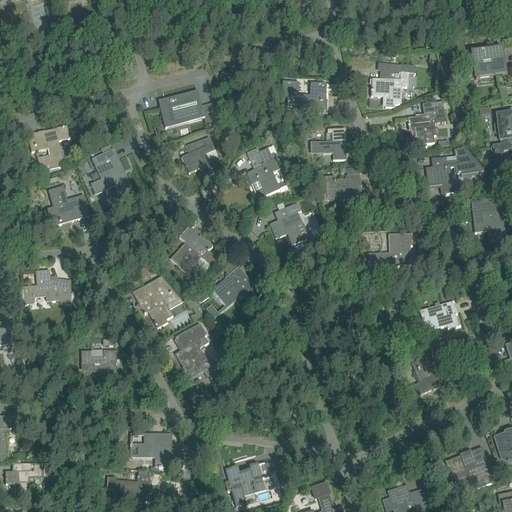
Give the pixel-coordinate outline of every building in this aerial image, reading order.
[(426,49),(439,46),(437,38),(424,42),(426,49)] [(505,63),(504,50),(472,54),(474,67),(505,63)] [(430,56),(429,64),(438,64),(436,56),(430,56)] [(474,67),(476,81),(507,77),(505,63),(474,67)] [(370,81),(370,86),(372,86),(371,93),(371,99),(383,99),(386,99),(385,109),(394,109),(395,108),(400,106),(401,89),(402,89),(407,90),(407,89),(408,76),(408,68),(401,67),(387,66),(387,74),(386,81),(379,81),(372,80),(372,81),(370,81)] [(299,84),(282,84),(283,100),(288,100),(287,106),(310,107),(310,115),(327,116),(327,102),(326,102),(327,85),(310,85),(310,97),(299,97),(299,84)] [(161,108),(160,108),(166,130),(182,126),(204,120),(207,133),(223,126),(218,115),(205,118),(202,108),(198,93),(197,93),(197,94),(178,99),(179,101),(176,102),(175,101),(170,103),(170,104),(161,106),(161,108)] [(416,119),(408,120),(409,132),(410,132),(414,131),(416,149),(415,149),(415,150),(427,149),(427,146),(435,145),(434,138),(436,137),(438,137),(439,135),(439,133),(439,131),(437,130),(435,130),(435,124),(445,123),(443,104),(423,106),(423,107),(424,116),(425,118),(416,119)] [(489,109),(479,110),(480,117),(490,116),(489,109)] [(511,115),(497,118),(498,126),(494,126),(496,135),(499,135),(500,143),(502,142),(502,147),(511,146),(510,141),(511,141),(511,115)] [(223,127),(214,131),(216,138),(226,133),(223,127)] [(29,137),(28,137),(32,154),(42,152),(48,150),(50,157),(38,160),(40,172),(41,174),(62,169),(56,144),(70,141),(67,128),(57,130),(57,132),(45,134),(45,133),(45,132),(38,134),(38,135),(29,137)] [(311,144),(310,144),(311,149),(311,153),(322,153),(323,156),(333,155),(333,162),(347,162),(346,155),(344,155),(344,143),(345,143),(346,143),(346,136),(345,136),(344,136),(344,131),(345,131),(345,130),(328,131),(328,135),(326,135),(327,144),(311,144)] [(188,156),(181,159),(186,170),(187,170),(189,176),(199,171),(202,170),(206,179),(214,175),(208,161),(212,160),(217,157),(215,152),(212,146),(210,139),(194,145),(197,152),(188,156)] [(511,162),(511,145),(511,146),(502,147),(492,149),(493,161),(496,160),(496,165),(511,162)] [(433,169),(426,170),(429,189),(442,187),(444,197),(464,194),(462,183),(453,185),(451,170),(454,170),(455,175),(461,174),(461,178),(462,177),(485,174),(475,163),(464,149),(456,151),(457,157),(457,159),(455,159),(441,160),(441,161),(442,161),(443,168),(433,169)] [(258,150),(247,155),(250,162),(251,164),(253,170),(258,168),(259,170),(254,172),(247,175),(252,187),(254,186),(257,194),(258,194),(259,198),(260,197),(261,199),(261,200),(280,191),(273,174),(272,172),(279,169),(280,170),(274,155),(271,156),(268,150),(259,154),(258,150)] [(101,181),(91,186),(95,195),(115,186),(116,188),(121,199),(133,193),(129,182),(127,183),(122,173),(124,172),(114,151),(92,161),(101,181)] [(326,191),(321,192),(322,200),(327,199),(327,201),(342,199),(342,203),(361,201),(361,200),(360,189),(361,188),(362,188),(361,182),(359,182),(359,181),(359,176),(359,175),(350,176),(348,177),(347,177),(347,180),(335,181),(335,178),(325,179),(326,191)] [(48,211),(47,211),(52,229),(62,226),(61,224),(72,221),(72,223),(90,218),(84,197),(83,197),(84,200),(77,202),(77,199),(68,202),(64,188),(48,193),(49,194),(51,193),(56,211),(48,213),(48,211)] [(480,215),(474,216),(474,218),(474,217),(475,221),(474,221),(475,229),(478,228),(483,228),(485,228),(484,227),(490,227),(490,229),(492,242),(496,241),(496,242),(502,241),(506,241),(507,241),(507,242),(508,242),(506,224),(511,223),(509,212),(503,212),(502,202),(489,204),(489,201),(488,201),(489,202),(475,204),(476,213),(479,212),(480,215)] [(278,223),(270,226),(275,238),(276,241),(287,236),(289,235),(295,246),(309,240),(309,239),(298,215),(302,213),(301,213),(298,205),(285,211),(279,213),(277,214),(281,222),(278,223)] [(186,245),(171,261),(185,274),(200,258),(201,259),(211,268),(212,269),(219,262),(209,253),(213,248),(207,242),(206,242),(205,244),(199,239),(188,229),(179,239),(186,245)] [(409,267),(409,255),(411,255),(411,248),(413,248),(412,235),(389,236),(390,255),(369,256),(369,269),(371,269),(371,278),(394,277),(393,268),(412,267),(411,266),(409,267)] [(152,262),(148,266),(155,273),(159,270),(152,262)] [(467,279),(465,267),(464,267),(464,269),(452,270),(453,272),(450,273),(451,277),(453,278),(453,279),(466,278),(466,279),(467,279)] [(253,289),(246,280),(247,279),(239,269),(225,280),(227,283),(214,294),(226,308),(235,301),(236,303),(240,307),(248,301),(251,305),(261,296),(255,288),(253,289)] [(37,288),(23,289),(25,307),(29,307),(32,306),(34,306),(35,305),(35,303),(35,300),(34,297),(45,296),(46,296),(46,297),(46,299),(46,302),(47,303),(48,304),(49,304),(52,304),(53,304),(53,303),(60,303),(60,305),(60,306),(61,307),(63,307),(66,307),(71,307),(71,283),(59,281),(51,280),(50,272),(38,273),(36,273),(36,275),(37,288)] [(147,287),(133,295),(139,306),(139,307),(142,306),(143,309),(141,310),(145,316),(149,314),(155,324),(154,325),(156,327),(158,330),(157,330),(158,331),(168,325),(166,322),(173,318),(170,312),(167,307),(179,300),(180,300),(162,279),(147,287)] [(204,294),(199,298),(203,303),(208,299),(204,294)] [(204,318),(198,307),(194,301),(187,305),(191,312),(194,310),(197,315),(192,318),(195,323),(204,318)] [(218,314),(212,307),(206,311),(214,321),(236,303),(235,301),(226,308),(218,314)] [(441,307),(420,313),(426,334),(447,328),(448,332),(459,329),(459,328),(456,317),(457,316),(456,309),(454,310),(453,304),(441,307)] [(181,336),(175,340),(182,352),(175,356),(190,380),(210,368),(200,350),(208,345),(204,339),(206,337),(200,326),(196,328),(183,335),(181,336)] [(0,376),(3,376),(0,359),(0,347),(8,346),(9,346),(8,343),(6,329),(0,330),(0,376)] [(510,361),(501,364),(505,376),(511,373),(511,344),(505,347),(510,361)] [(117,366),(117,353),(103,353),(104,359),(92,359),(92,353),(82,353),(82,365),(82,375),(104,375),(104,384),(117,384),(117,378),(115,378),(115,366),(117,366)] [(418,385),(407,390),(412,401),(416,399),(432,392),(433,393),(434,392),(435,394),(441,391),(441,389),(445,387),(444,387),(441,379),(439,380),(438,377),(440,376),(435,365),(434,364),(424,369),(424,367),(421,361),(416,364),(412,366),(415,374),(413,374),(418,385)] [(0,459),(7,459),(6,435),(6,431),(9,431),(9,435),(11,435),(11,418),(0,418),(0,459)] [(14,435),(21,434),(21,422),(13,422),(14,435)] [(506,436),(495,440),(501,458),(511,454),(511,432),(505,435),(506,436)] [(130,446),(130,460),(155,460),(155,469),(159,469),(159,470),(162,470),(162,469),(164,469),(164,461),(172,462),(172,449),(169,448),(169,436),(147,436),(147,446),(130,446)] [(460,458),(446,464),(454,486),(455,486),(454,484),(472,477),(477,491),(495,484),(492,476),(488,477),(482,461),(475,464),(471,452),(460,457),(460,458)] [(238,468),(226,471),(230,483),(231,482),(233,491),(232,491),(235,504),(246,502),(245,498),(266,492),(261,471),(260,471),(259,465),(250,468),(252,473),(241,476),(238,468)] [(13,474),(6,474),(6,486),(12,486),(18,486),(21,486),(21,501),(21,502),(30,501),(30,480),(43,480),(44,480),(43,466),(35,466),(34,466),(23,466),(23,473),(13,474)] [(151,480),(151,479),(138,478),(137,484),(116,482),(116,480),(108,480),(108,479),(107,491),(108,491),(108,490),(115,491),(114,501),(122,502),(123,499),(131,499),(131,503),(149,505),(149,504),(147,504),(148,492),(150,492),(151,485),(149,485),(150,480),(151,480)] [(286,480),(279,482),(283,497),(290,495),(286,480)] [(343,511),(343,510),(342,510),(335,511),(327,486),(318,488),(318,487),(315,488),(315,489),(312,490),(315,500),(316,501),(318,500),(321,511),(343,511)] [(390,500),(383,502),(385,510),(385,511),(429,511),(430,511),(429,510),(426,499),(412,503),(410,495),(407,487),(388,493),(390,500)] [(511,511),(511,494),(499,497),(501,508),(503,508),(503,511),(511,511)]
